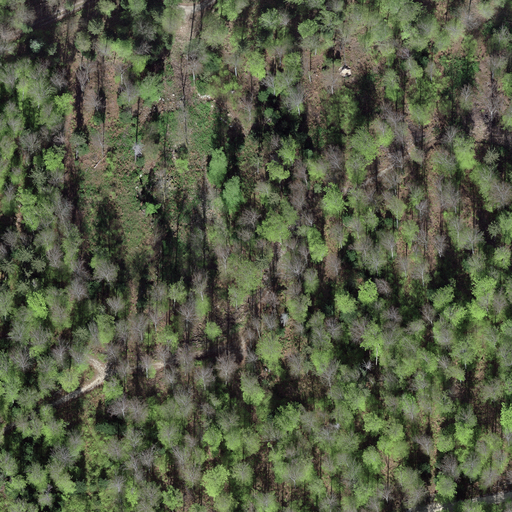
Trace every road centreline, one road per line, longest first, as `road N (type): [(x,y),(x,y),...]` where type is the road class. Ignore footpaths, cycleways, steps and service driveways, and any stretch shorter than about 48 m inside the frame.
road 1 (track): [(100,372),(224,346),(247,332),(307,218),(427,144),(466,132),(511,146)]
road 2 (track): [(0,434),(80,392),(100,372),(74,351),(0,333)]
